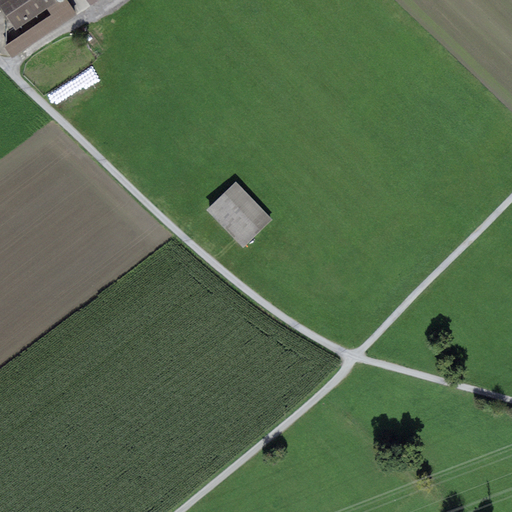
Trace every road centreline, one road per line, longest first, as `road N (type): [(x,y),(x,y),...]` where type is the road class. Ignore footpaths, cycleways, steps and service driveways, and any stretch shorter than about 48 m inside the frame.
road 1 (track): [(179,511),(333,383),(511,194)]
road 2 (track): [(0,65),(140,199),(273,307),(351,357)]
road 3 (track): [(511,403),(351,357)]
